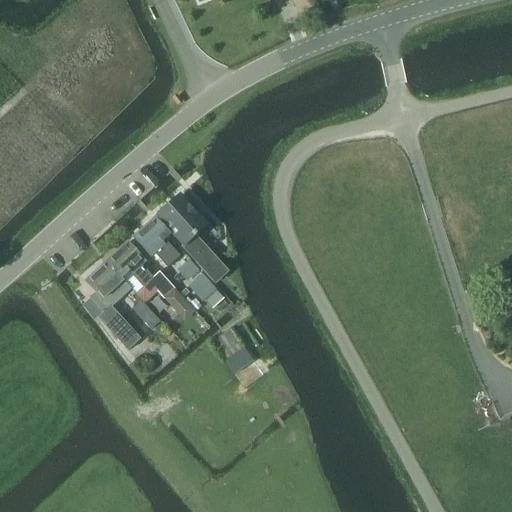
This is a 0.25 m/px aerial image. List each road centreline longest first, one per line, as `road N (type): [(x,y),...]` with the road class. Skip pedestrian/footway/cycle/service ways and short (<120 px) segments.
road 1 (unclassified): [(436,511),(295,254),(281,206),(290,164),(309,146),(401,116)]
road 2 (residential): [(0,281),(209,101),(312,45),(380,21)]
